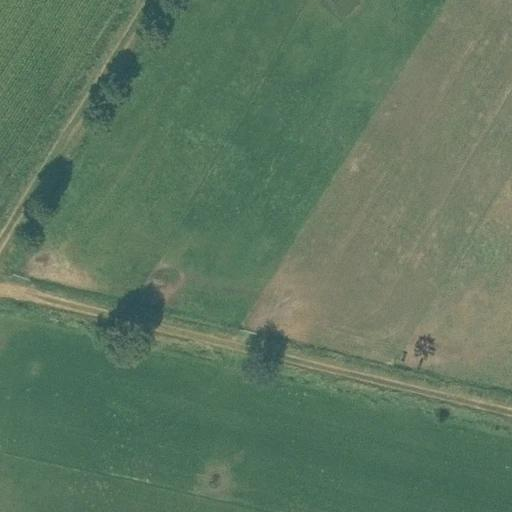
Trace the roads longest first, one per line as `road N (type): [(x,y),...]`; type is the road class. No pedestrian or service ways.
road 1 (track): [(511,419),(0,294)]
road 2 (track): [(148,0),(0,242)]
